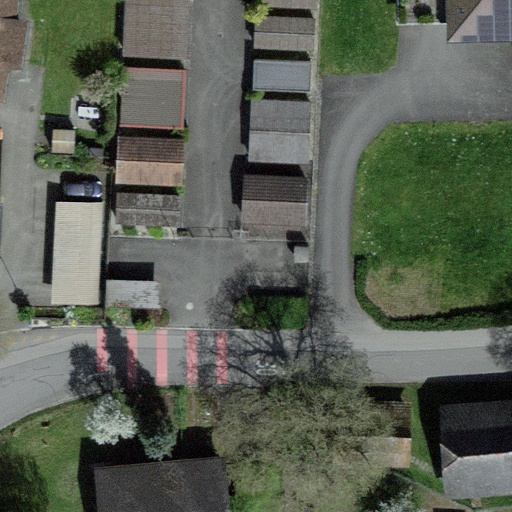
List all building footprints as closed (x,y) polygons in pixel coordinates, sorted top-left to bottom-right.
[(24,0),(0,0),(0,105),(11,107),(24,0)] [(190,0),(126,0),(124,58),(187,61),(190,0)] [(511,0),(456,0),(457,25),(511,24),(511,0)] [(316,18),(255,16),(254,50),(315,52),(316,18)] [(315,66),(253,61),(251,92),(313,97),(315,66)] [(187,70),(122,67),(120,122),(184,126),(187,70)] [(313,106),(251,102),(248,157),(310,160),(313,106)] [(183,137),(118,134),(116,183),(181,185),(183,137)] [(20,143),(0,142),(0,300),(18,301),(20,143)] [(310,177),(246,176),(245,217),(309,219),(310,177)] [(102,211),(61,210),(58,302),(99,304),(102,211)] [(511,409),(442,415),(449,506),(511,501),(511,409)] [(399,415),(342,411),(339,450),(396,454),(399,415)] [(246,511),(243,464),(111,474),(114,511),(246,511)]
